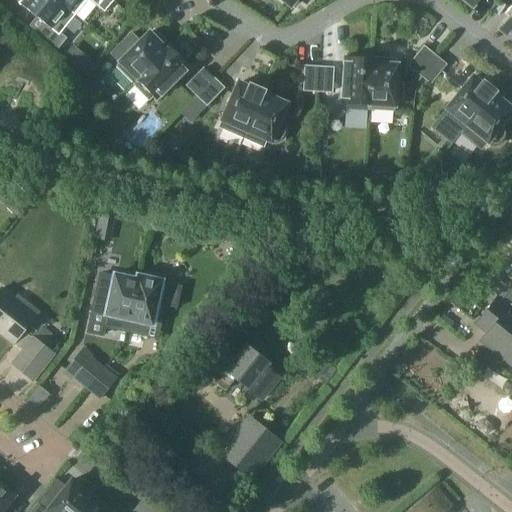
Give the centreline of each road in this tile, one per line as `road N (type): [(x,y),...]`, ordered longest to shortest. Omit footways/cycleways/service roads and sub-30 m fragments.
road 1 (residential): [(0,408),(142,511)]
road 2 (residential): [(365,415),(435,441),(511,505)]
road 3 (residential): [(362,0),(287,48),(220,13)]
road 4 (residential): [(438,292),(362,387),(365,415)]
